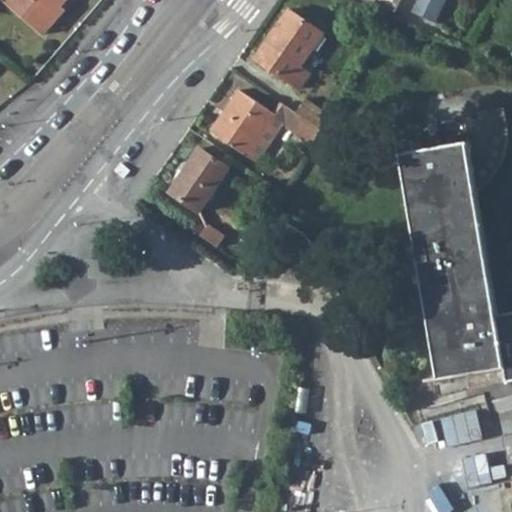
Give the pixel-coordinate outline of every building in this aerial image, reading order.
[(11,0),(8,4),(41,34),(58,15),(54,12),(64,0),(11,0)] [(372,0),(386,6),(394,10),(399,0),(372,0)] [(416,0),(412,9),(433,21),(443,0),(416,0)] [(255,58),(299,89),(310,73),(300,66),(324,33),(289,8),(255,58)] [(276,114),(239,89),(211,129),(256,161),(282,122),(286,125),(285,126),(309,141),(319,128),(295,112),(282,104),(276,114)] [(295,112),(319,128),(328,114),(305,98),(295,112)] [(510,136),(510,127),(507,107),(438,119),(443,147),(403,153),(403,156),(405,155),(441,377),(429,379),(430,381),(468,375),(507,369),(509,381),(510,383),(511,382),(511,381),(511,380),(511,312),(499,314),(478,189),(485,185),(492,179),(495,176),(500,169),(504,162),(504,161),(505,158),(506,155),(508,151),(509,146),(510,142),(510,141),(510,137),(510,136)] [(171,190),(202,211),(231,169),(200,147),(171,190)] [(198,233),(215,244),(222,233),(205,222),(198,233)] [(468,375),(470,387),(509,381),(507,369),(468,375)]
